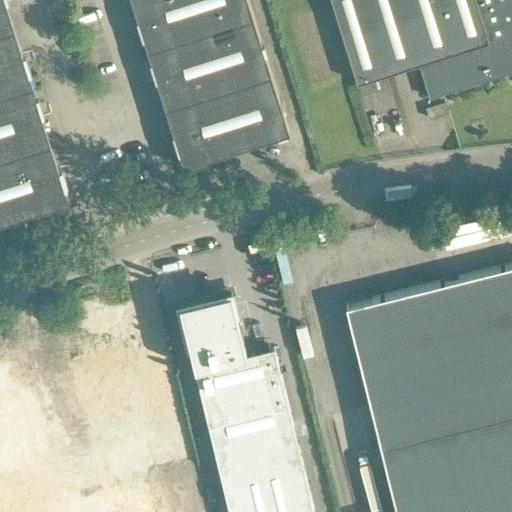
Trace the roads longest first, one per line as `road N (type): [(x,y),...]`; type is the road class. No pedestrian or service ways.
road 1 (unclassified): [(175,230),(381,179),(511,166)]
road 2 (unknown): [(371,181),(371,237),(325,297),(375,487)]
road 3 (unclassified): [(95,251),(16,0)]
road 4 (unclassified): [(102,0),(175,230)]
